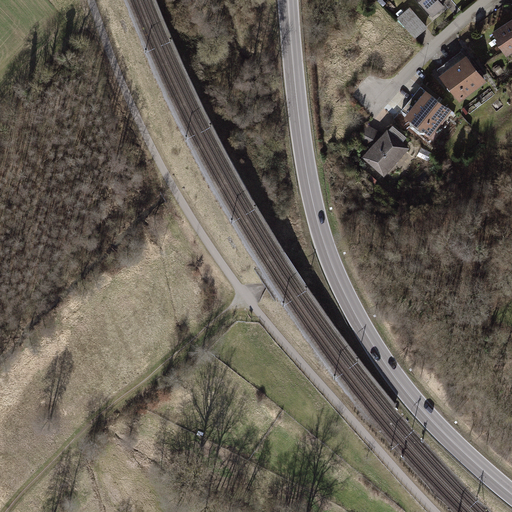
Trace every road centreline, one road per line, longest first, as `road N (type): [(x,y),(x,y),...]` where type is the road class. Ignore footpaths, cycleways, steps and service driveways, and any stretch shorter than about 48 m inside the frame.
road 1 (track): [(436,511),(245,297),(192,219),(126,91),(91,0)]
road 2 (primary): [(511,492),(438,430),(387,367),(325,251),(308,189),(288,0)]
road 3 (residential): [(489,0),(377,94)]
